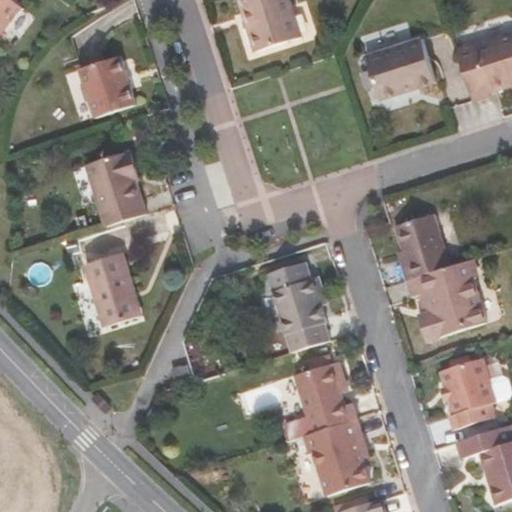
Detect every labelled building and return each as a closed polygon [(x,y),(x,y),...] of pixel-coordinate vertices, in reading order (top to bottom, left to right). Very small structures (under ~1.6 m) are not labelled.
[(0,0),(0,36),(23,7),(14,0),(0,0)] [(290,0),(241,0),(258,51),(302,36),(290,0)] [(511,32),(459,49),(475,101),(490,96),(489,93),(511,85),(511,32)] [(437,82),(423,38),(368,56),(383,100),(437,82)] [(129,75),(123,54),(80,67),(96,116),(138,104),(132,83),(128,84),(125,77),(129,75)] [(145,215),(134,182),(131,174),(138,172),(131,152),(85,167),(104,228),(145,215)] [(141,180),(138,172),(131,174),(134,182),(141,180)] [(403,261),(409,280),(452,267),(435,214),(395,227),(407,260),(403,261)] [(132,291),(135,290),(123,254),(83,267),(103,328),(140,316),(132,291)] [(482,277),(477,259),(469,262),(474,279),(482,277)] [(270,274),(295,353),(331,341),(320,306),(329,302),(321,277),(312,280),(307,262),(270,274)] [(415,297),(420,295),(427,293),(433,310),(425,313),(419,314),(428,342),(488,323),(474,279),(469,262),(452,267),(409,280),(415,297)] [(143,315),(135,290),(132,291),(140,316),(143,315)] [(420,295),(425,313),(433,310),(427,293),(420,295)] [(215,354),(200,360),(205,374),(221,368),(215,354)] [(290,424),(295,442),(308,438),(359,422),(353,404),(347,406),(343,394),(340,384),(346,382),(340,363),(335,364),(333,355),(314,360),(317,369),(298,375),(311,417),(290,424)] [(444,370),(449,386),(453,401),(458,415),(451,418),(455,430),(498,416),(493,404),(498,402),(484,358),(444,370)] [(195,383),(189,366),(173,371),(179,388),(195,383)] [(349,392),(346,382),(340,384),(343,394),(349,392)] [(446,403),(453,401),(449,386),(442,389),(446,403)] [(371,484),(363,458),(357,440),(364,437),(359,422),(308,438),(313,455),(317,454),(330,497),(371,484)] [(511,424),(459,442),(464,459),(482,453),(500,505),(511,500),(511,424)] [(370,456),(364,437),(357,440),(363,458),(370,456)] [(387,511),(384,500),(344,511),(387,511)]
